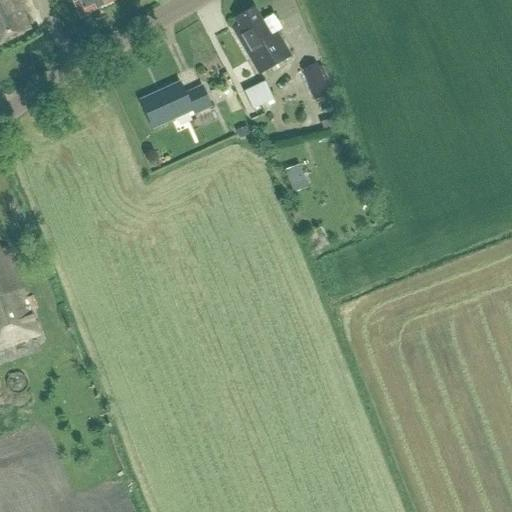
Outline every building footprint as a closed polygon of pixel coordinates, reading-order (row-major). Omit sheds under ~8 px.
[(16,0),(0,0),(0,44),(30,32),(16,0)] [(70,0),(81,20),(118,1),(117,0),(70,0)] [(241,28),(234,31),(256,75),(286,60),(275,36),(268,39),(253,10),(236,18),(241,28)] [(301,70),(314,100),(328,94),(315,64),(301,70)] [(139,100),(150,128),(192,111),(194,116),(210,109),(202,89),(185,96),(180,83),(139,100)] [(0,348),(36,335),(5,251),(0,252),(0,348)]
